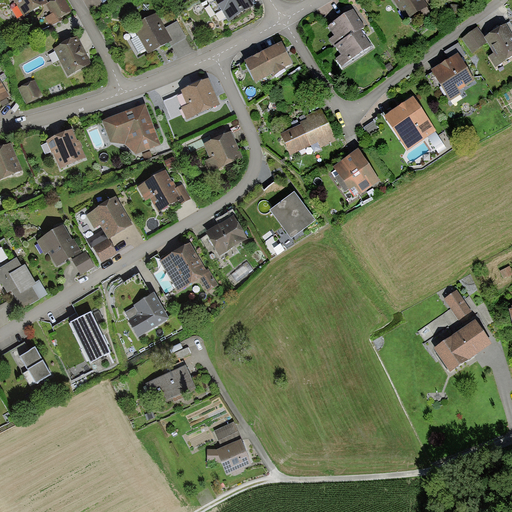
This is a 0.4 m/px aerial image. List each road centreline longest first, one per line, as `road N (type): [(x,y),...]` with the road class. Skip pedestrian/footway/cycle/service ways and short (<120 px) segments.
road 1 (residential): [(0,335),(247,180),(253,147),(216,57)]
road 2 (residential): [(501,0),(350,108),(331,98),(281,20)]
road 3 (track): [(198,511),(264,482),(438,470)]
road 4 (track): [(194,345),(279,481)]
road 5 (residential): [(0,127),(120,92)]
road 6 (unclassified): [(511,440),(438,470),(435,511)]
